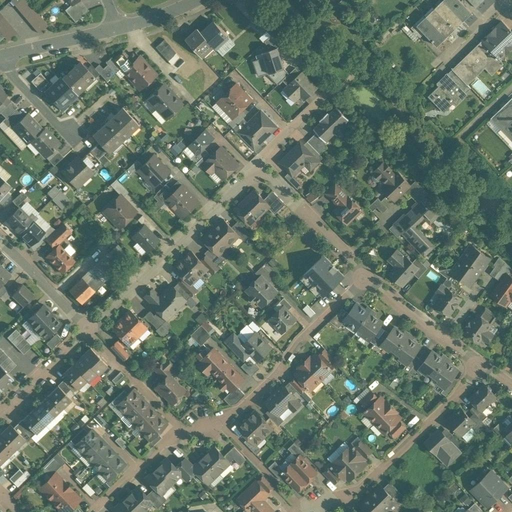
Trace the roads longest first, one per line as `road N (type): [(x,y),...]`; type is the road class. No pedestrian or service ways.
road 1 (residential): [(364,276),(252,164),(252,175),(87,330)]
road 2 (residential): [(364,276),(220,423)]
road 3 (residential): [(477,362),(456,395),(341,503)]
road 4 (residential): [(477,362),(364,276)]
road 5 (residential): [(181,425),(87,330)]
road 6 (residential): [(181,425),(91,511)]
road 7 (residential): [(87,330),(0,414)]
